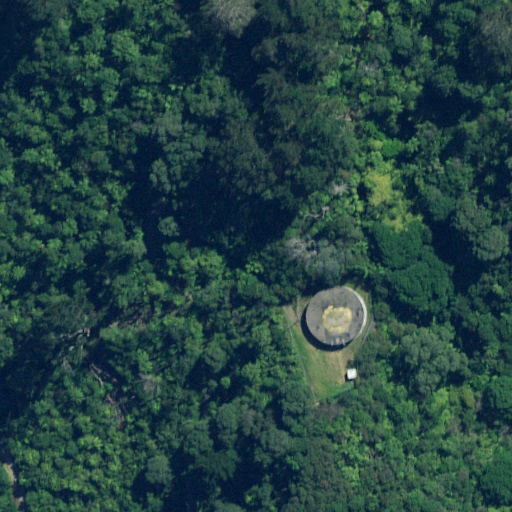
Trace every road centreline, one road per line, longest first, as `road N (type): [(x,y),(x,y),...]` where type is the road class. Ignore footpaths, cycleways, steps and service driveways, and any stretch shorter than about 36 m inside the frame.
road 1 (track): [(161,209),(147,217),(149,246),(199,315),(207,347),(187,511)]
road 2 (track): [(161,209),(262,277),(304,340),(348,357)]
